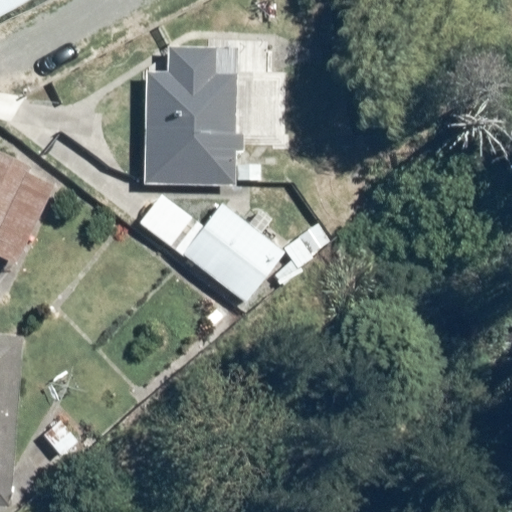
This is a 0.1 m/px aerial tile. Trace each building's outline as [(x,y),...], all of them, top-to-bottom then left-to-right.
[(175,75),(153,74),(152,187),(243,192),(248,78),(222,80),(221,52),(177,52),(175,75)] [(52,176),(0,150),(0,261),(8,265),(52,176)] [(283,244),(216,197),(198,223),(154,193),(133,223),(244,300),(283,244)] [(0,507),(18,509),(29,337),(0,336),(0,507)] [(92,445),(61,414),(38,436),(68,468),(92,445)]
